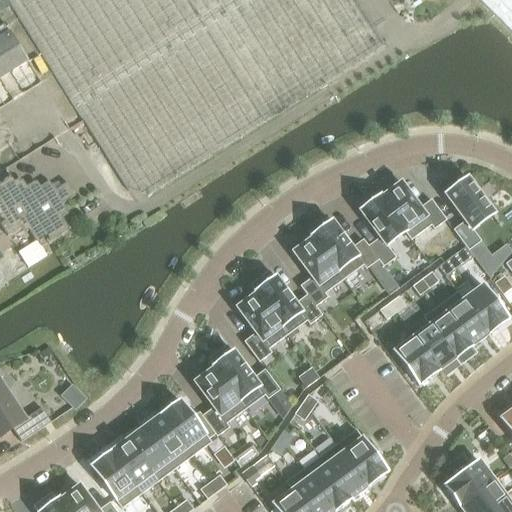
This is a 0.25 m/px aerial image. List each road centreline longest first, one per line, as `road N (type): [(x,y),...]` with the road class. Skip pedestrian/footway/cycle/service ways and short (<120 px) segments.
road 1 (residential): [(511,161),(438,144),(380,156),(304,190),(219,261),(142,384),(53,460),(0,489)]
road 2 (residential): [(511,361),(438,431),(394,511)]
